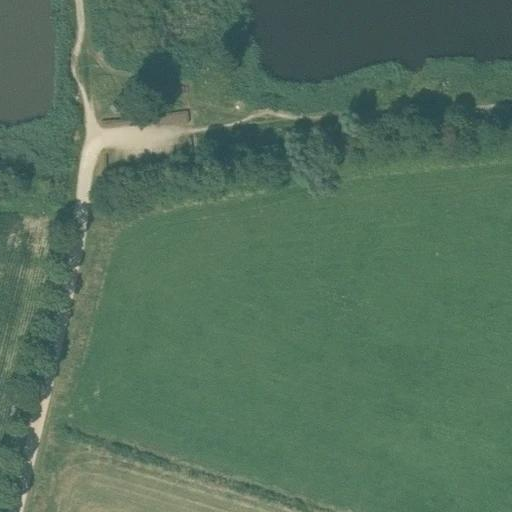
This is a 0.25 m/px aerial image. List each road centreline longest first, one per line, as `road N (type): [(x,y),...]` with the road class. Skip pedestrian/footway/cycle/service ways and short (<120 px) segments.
road 1 (track): [(92,142),(411,110),(511,113)]
road 2 (track): [(19,511),(73,280),(92,142)]
